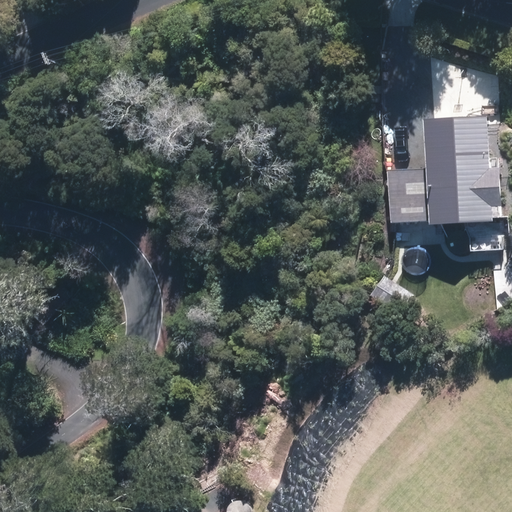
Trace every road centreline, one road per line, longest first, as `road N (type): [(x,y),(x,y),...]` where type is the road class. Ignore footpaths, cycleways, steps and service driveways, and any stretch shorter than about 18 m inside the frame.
road 1 (residential): [(0,69),(150,0),(469,0),(511,10)]
road 2 (residential): [(0,217),(68,224),(114,263),(132,294),(135,327),(122,376),(98,411),(0,489)]
